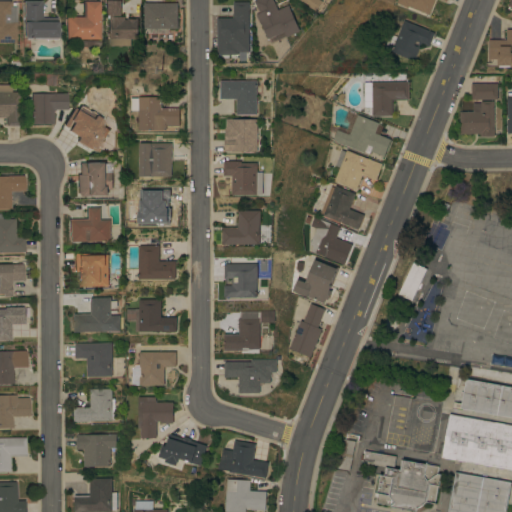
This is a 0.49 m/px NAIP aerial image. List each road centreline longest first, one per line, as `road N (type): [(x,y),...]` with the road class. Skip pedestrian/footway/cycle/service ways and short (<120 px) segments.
road 1 (tertiary): [(292,511),(306,441),(478,0)]
road 2 (residential): [(200,0),(201,407),(306,441)]
road 3 (residential): [(51,154),(52,511)]
